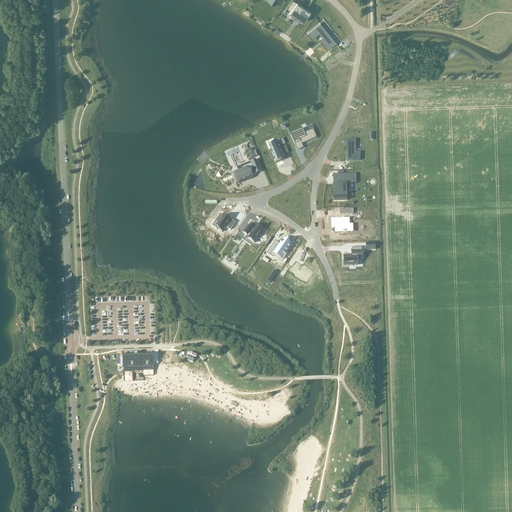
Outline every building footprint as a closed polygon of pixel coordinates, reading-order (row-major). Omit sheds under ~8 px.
[(290,10),(286,16),(290,19),(293,15),(303,23),(311,12),(297,2),(296,3),(293,0),(287,9),(290,10)] [(308,33),(307,33),(308,34),(312,39),(320,33),(323,37),(322,38),(326,43),(324,45),(328,50),(335,43),(336,44),(336,43),(336,42),(335,43),(332,38),(331,39),(330,37),(331,37),(320,24),(321,24),(320,23),(319,24),(320,24),(308,33)] [(303,129),(290,135),(295,145),(300,142),(301,145),(317,138),(313,129),(304,133),(303,129)] [(348,153),(347,153),(347,161),(360,161),(360,153),(356,153),(355,140),(355,141),(348,141),(348,153)] [(274,158),(276,163),(277,163),(276,162),(282,159),(284,158),(277,141),(277,142),(273,144),(275,147),(271,149),(271,151),(273,154),(272,154),(271,154),(273,159),(273,158),(274,158)] [(239,172),(233,174),(237,183),(234,184),(234,185),(243,181),(243,182),(243,181),(245,180),(245,181),(246,181),(245,180),(251,178),(249,171),(259,167),(256,159),(255,160),(253,161),(253,163),(242,168),(242,169),(238,170),(239,172)] [(334,195),(332,195),(332,197),(333,197),(334,200),(346,200),(346,196),(347,196),(347,195),(346,195),(345,185),(342,185),(338,185),(334,185),(334,195)] [(220,215),(221,214),(220,214),(220,215),(216,221),(219,223),(215,228),(221,233),(226,225),(231,228),(230,230),(235,223),(235,222),(234,223),(228,218),(228,217),(227,218),(224,216),(223,217),(220,215)] [(331,228),(331,229),(335,229),(335,233),(343,233),(345,233),(345,232),(349,232),(349,225),(349,224),(349,219),(331,219),(331,228)] [(247,239),(254,243),(260,234),(263,230),(263,229),(263,230),(256,226),(254,230),(248,226),(248,225),(244,231),(250,235),(247,239)] [(281,259),(291,244),(283,239),(280,244),(276,241),(267,254),(272,257),(274,254),(281,259)] [(357,258),(362,258),(362,251),(351,251),(352,256),(343,257),(344,266),(358,265),(357,258)] [(296,264),(291,271),(296,274),(295,276),(300,279),(301,278),(305,281),(311,273),(303,267),(303,268),(296,264)] [(277,273),(274,271),(267,281),(270,283),(277,273)] [(158,364),(158,353),(137,354),(137,353),(137,354),(134,354),(134,353),(134,354),(122,354),(122,355),(123,355),(123,358),(120,358),(120,365),(123,365),(123,371),(148,371),(148,364),(158,364)]
